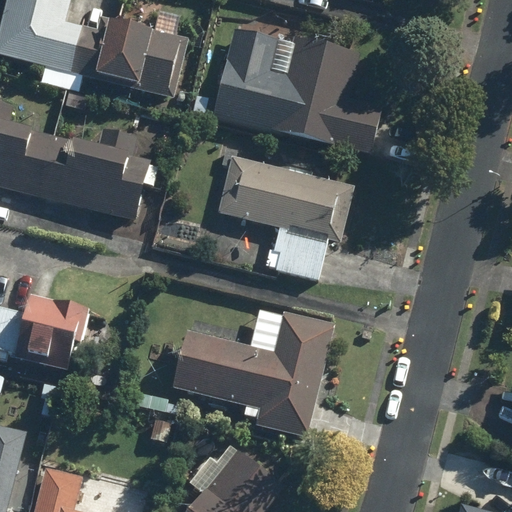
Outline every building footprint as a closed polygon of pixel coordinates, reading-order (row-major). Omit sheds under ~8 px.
[(72,0),(12,0),(1,58),(52,69),(48,89),(85,97),(88,83),(125,91),(127,85),(143,88),(142,96),(181,105),(195,39),(183,37),(186,21),(162,16),(158,34),(103,22),(100,34),(67,27),(72,0)] [(282,42),(234,32),(215,121),(379,156),(389,108),(353,101),(363,53),(301,40),(293,79),(275,75),(282,42)] [(0,188),(142,223),(157,164),(137,159),(141,142),(105,133),(100,152),(15,131),(22,103),(0,97),(0,188)] [(362,188),(237,160),(224,218),(278,230),(268,275),(322,287),(332,244),(348,247),(362,188)] [(0,272),(1,265),(0,265),(0,357),(81,374),(94,312),(35,300),(31,317),(0,310),(0,272)] [(181,394),(268,413),(263,436),(317,448),(343,325),(286,313),(280,341),(263,337),(260,351),(234,345),(236,335),(195,326),(181,394)] [(0,511),(18,511),(34,435),(0,427),(0,511)] [(282,511),(298,486),(236,447),(196,511),(282,511)] [(81,511),(90,477),(44,466),(32,511),(81,511)]
